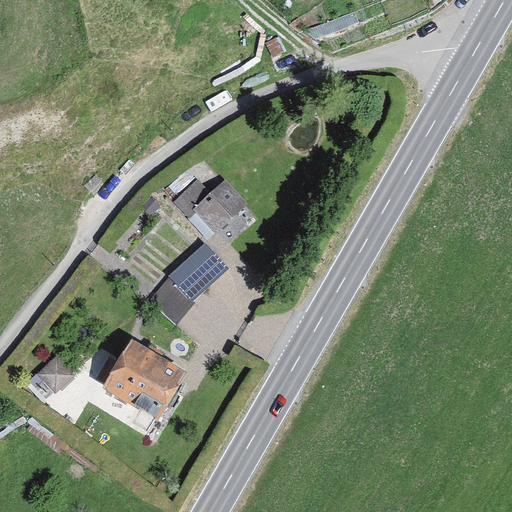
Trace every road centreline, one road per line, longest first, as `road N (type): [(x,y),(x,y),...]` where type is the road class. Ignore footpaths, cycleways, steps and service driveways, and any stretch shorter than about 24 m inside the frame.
road 1 (unclassified): [(476,49),(337,68),(239,107),(139,179),(0,351)]
road 2 (secondary): [(210,511),(476,49)]
